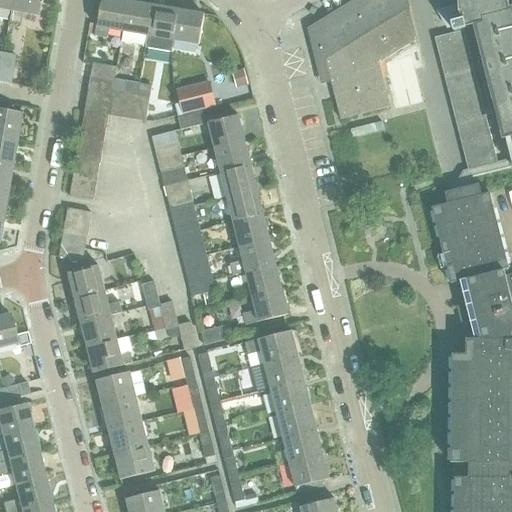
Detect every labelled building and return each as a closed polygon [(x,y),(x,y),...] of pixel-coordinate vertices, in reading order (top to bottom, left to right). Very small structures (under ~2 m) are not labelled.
[(0,0),(0,8),(9,10),(10,0),(0,0)] [(10,0),(9,10),(7,22),(19,24),(21,13),(35,15),(37,0),(10,0)] [(108,30),(122,32),(127,3),(108,0),(101,0),(97,25),(96,25),(94,37),(107,39),(108,30)] [(328,69),(340,120),(390,107),(379,64),(417,40),(409,10),(402,0),(354,0),(342,8),(319,22),(317,23),(316,24),(314,27),(313,28),(311,31),(311,33),(310,34),(310,36),(310,38),(310,39),(310,41),(314,58),(318,71),(328,69)] [(442,11),(440,11),(449,25),(450,24),(454,32),(466,29),(466,28),(477,26),(511,160),(498,163),(464,31),(435,38),(468,170),(463,172),(456,183),(468,182),(471,177),(511,167),(511,9),(510,10),(508,1),(510,0),(458,0),(459,11),(445,15),(442,11)] [(127,3),(122,32),(123,33),(121,43),(146,47),(147,37),(152,8),(127,3)] [(178,12),(152,8),(147,37),(146,47),(145,49),(171,53),(173,41),(178,12)] [(203,17),(178,12),(173,41),(198,46),(203,17)] [(1,54),(0,61),(0,84),(10,86),(15,57),(1,54)] [(92,64),(90,77),(113,81),(116,68),(92,64)] [(90,77),(88,89),(111,93),(113,81),(90,77)] [(405,82),(407,101),(425,100),(423,81),(405,82)] [(137,98),(139,84),(127,82),(125,95),(135,97),(137,98)] [(209,83),(178,91),(184,114),(215,107),(209,83)] [(150,86),(139,84),(137,98),(135,97),(131,120),(143,123),(150,86)] [(88,89),(85,102),(109,107),(111,93),(88,89)] [(111,93),(109,107),(107,116),(119,118),(123,95),(111,93)] [(123,95),(119,118),(131,120),(135,97),(125,95),(123,95)] [(85,102),(83,114),(107,118),(107,116),(109,107),(85,102)] [(0,138),(14,141),(18,115),(0,112),(0,138)] [(202,112),(177,118),(181,131),(205,124),(202,112)] [(83,114),(81,126),(105,129),(107,118),(83,114)] [(209,124),(215,149),(244,142),(238,117),(209,124)] [(358,135),(381,127),(378,119),(355,126),(358,135)] [(81,126),(79,138),(103,142),(105,129),(81,126)] [(151,138),(154,150),(177,144),(174,132),(151,138)] [(14,141),(0,138),(0,164),(9,166),(14,141)] [(79,138),(77,149),(101,154),(103,142),(79,138)] [(215,149),(222,173),(250,166),(244,142),(215,149)] [(154,150),(157,161),(180,155),(177,144),(154,150)] [(77,149),(75,161),(99,165),(101,154),(77,149)] [(157,161),(160,173),(183,167),(180,155),(157,161)] [(75,161),(73,173),(97,177),(99,165),(75,161)] [(9,166),(0,164),(0,190),(5,192),(9,166)] [(222,173),(228,198),(257,191),(250,166),(222,173)] [(160,173),(163,186),(187,180),(183,167),(160,173)] [(73,173),(71,184),(95,188),(97,177),(73,173)] [(163,186),(167,199),(190,192),(187,180),(163,186)] [(468,182),(456,183),(452,191),(445,193),(448,204),(432,208),(444,254),(437,255),(441,269),(447,268),(452,284),(460,282),(466,305),(457,308),(461,324),(470,322),(474,339),(467,340),(466,355),(452,355),(451,464),(469,464),(469,478),(455,478),(454,511),(511,511),(511,275),(506,277),(503,271),(510,270),(491,194),(481,196),(479,185),(465,188),(468,182)] [(95,188),(71,184),(69,197),(92,201),(95,188)] [(228,198),(234,223),(263,216),(257,191),(228,198)] [(167,199),(169,210),(193,205),(190,192),(167,199)] [(169,210),(172,222),(196,216),(193,205),(169,210)] [(67,209),(64,220),(88,225),(90,213),(67,209)] [(172,222),(176,235),(199,229),(196,216),(172,222)] [(234,223),(240,248),(269,240),(263,216),(234,223)] [(64,220),(62,233),(86,237),(88,225),(64,220)] [(176,235),(179,248),(202,242),(199,229),(176,235)] [(62,233),(60,245),(84,249),(86,237),(62,233)] [(233,276),(246,272),(275,265),(269,240),(240,248),(243,261),(230,264),(233,276)] [(179,248),(182,259),(205,254),(202,242),(179,248)] [(68,274),(74,300),(104,292),(97,267),(83,270),(82,262),(84,249),(60,245),(58,258),(64,259),(68,274)] [(182,259),(185,271),(208,265),(205,254),(182,259)] [(185,271),(188,284),(211,279),(208,265),(185,271)] [(246,272),(252,297),(281,290),(275,265),(246,272)] [(211,279),(188,284),(192,297),(215,291),(211,279)] [(148,312),(160,308),(159,306),(153,283),(141,286),(148,312)] [(281,290),(252,297),(259,322),(287,315),(281,290)] [(74,300),(81,324),(110,317),(120,314),(118,302),(107,305),(104,292),(74,300)] [(171,303),(159,306),(160,308),(166,331),(177,328),(177,326),(171,303)] [(8,314),(0,316),(0,347),(15,344),(8,314)] [(81,324),(87,349),(116,341),(110,317),(81,324)] [(195,348),(189,323),(177,326),(177,328),(166,331),(168,338),(171,340),(180,338),(183,351),(195,348)] [(228,340),(224,326),(201,332),(204,346),(228,340)] [(258,340),(264,365),(299,356),(292,331),(258,340)] [(116,341),(87,349),(94,374),(133,364),(130,353),(120,356),(116,341)] [(198,356),(204,381),(214,378),(208,354),(198,356)] [(264,365),(270,390),(305,381),(299,356),(264,365)] [(180,361),(186,385),(196,383),(190,358),(180,361)] [(96,381),(102,406),(137,398),(131,373),(96,381)] [(204,381),(210,405),(220,402),(214,378),(204,381)] [(270,390),(277,415),(311,406),(305,381),(270,390)] [(25,382),(0,387),(0,388),(3,401),(28,394),(25,382)] [(186,385),(192,410),(202,407),(196,383),(186,385)] [(102,406),(108,431),(142,422),(137,398),(102,406)] [(216,430),(226,427),(220,402),(210,405),(216,430)] [(0,410),(0,432),(1,437),(31,429),(25,404),(0,410)] [(277,415),(283,439),(317,430),(311,406),(277,415)] [(192,410),(198,434),(208,432),(202,407),(192,410)] [(108,431),(115,455),(148,447),(142,422),(108,431)] [(226,427),(216,430),(222,454),(232,452),(226,427)] [(1,437),(7,461),(37,453),(31,429),(1,437)] [(283,439),(289,463),(323,454),(317,430),(283,439)] [(208,432),(198,434),(205,459),(214,457),(208,432)] [(148,447),(115,455),(121,480),(154,472),(148,447)] [(232,452),(222,454),(228,478),(238,476),(232,452)] [(0,474),(10,472),(14,486),(44,478),(37,453),(7,461),(0,462),(0,474)] [(323,454),(289,463),(295,488),(330,479),(323,454)] [(238,476),(228,478),(235,509),(258,504),(256,494),(243,497),(238,476)] [(209,479),(216,504),(226,501),(219,477),(209,479)] [(3,511),(17,511),(20,511),(50,503),(44,478),(14,486),(17,500),(1,504),(3,511)] [(126,500),(128,511),(164,511),(159,491),(126,500)] [(300,509),(301,511),(337,511),(335,499),(300,509)] [(228,511),(226,501),(216,504),(218,511),(228,511)] [(20,511),(52,511),(50,503),(20,511)]
